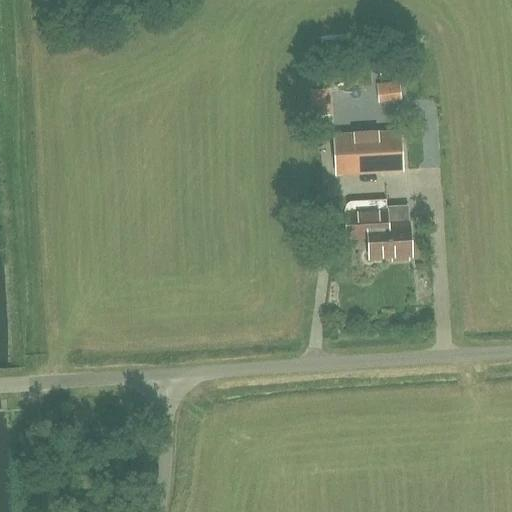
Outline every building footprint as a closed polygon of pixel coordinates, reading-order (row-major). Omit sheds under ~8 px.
[(379,67),(380,79),(401,76),(400,65),(379,67)] [(401,100),(399,82),(377,85),(378,102),(401,100)] [(331,88),(311,89),(313,116),(332,114),(331,88)] [(400,133),(334,136),(335,155),(336,173),(336,175),(338,175),(356,174),(402,172),(400,133)] [(409,260),(409,256),(412,256),(410,226),(388,227),(387,211),(386,211),(385,201),(350,203),(348,204),(346,205),(345,206),(345,208),(345,209),(345,213),(347,213),(349,239),(369,238),(371,258),(393,257),(393,261),(409,260)]
